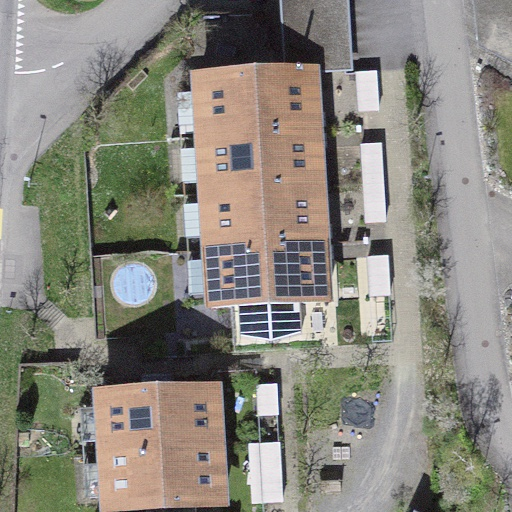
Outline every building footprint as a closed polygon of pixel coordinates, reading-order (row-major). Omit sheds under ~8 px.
[(286,0),(290,69),(345,66),(341,0),(286,0)] [(511,2),(506,0),(482,0),(487,50),(511,62),(511,2)] [(197,81),(201,139),(316,132),(312,74),(197,81)] [(204,194),(319,188),(316,132),(201,139),(204,194)] [(207,250),(323,243),(319,188),(204,194),(207,250)] [(323,243),(207,250),(211,309),(326,302),(323,243)] [(103,454),(218,447),(214,389),(99,395),(103,454)] [(218,447),(103,454),(107,511),(221,505),(218,447)]
